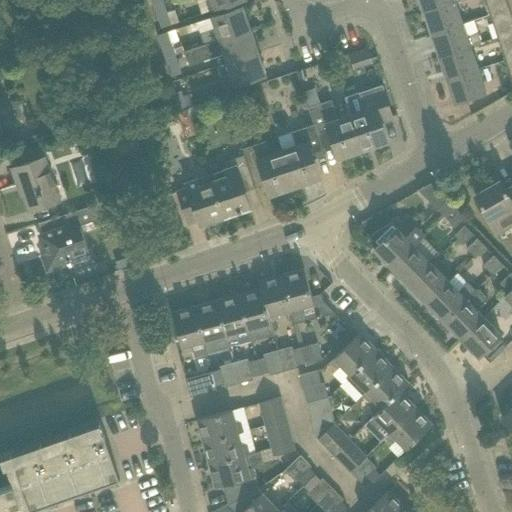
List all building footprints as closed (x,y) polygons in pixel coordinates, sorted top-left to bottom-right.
[(242,0),(196,0),(202,14),(215,10),(242,0)] [(455,1),(454,0),(418,0),(423,12),(455,1)] [(508,8),(505,0),(484,0),(489,15),(508,8)] [(169,18),(163,1),(153,5),(159,22),(169,18)] [(462,24),(455,1),(423,12),(430,35),(462,24)] [(250,30),(243,6),(210,17),(214,29),(200,33),(204,45),(218,40),(250,30)] [(511,32),(511,19),(508,8),(489,15),(497,38),(511,32)] [(467,36),(462,24),(430,35),(438,57),(470,46),(481,43),(478,32),(467,36)] [(258,52),(250,30),(218,40),(204,45),(191,49),(191,50),(183,52),(188,66),(223,55),(226,63),(258,52)] [(174,55),(170,42),(168,38),(159,41),(164,58),(174,55)] [(511,57),(511,44),(500,49),(504,60),(511,57)] [(478,69),(470,46),(438,57),(446,80),(478,69)] [(266,76),(258,52),(226,63),(234,86),(266,76)] [(180,74),(174,55),(164,58),(171,77),(180,74)] [(486,92),(479,73),(478,69),(446,80),(454,103),(486,92)] [(313,105),(323,103),(318,87),(309,90),(313,105)] [(358,93),(345,97),(351,116),(362,150),(387,141),(380,122),(392,118),(382,90),(363,96),(360,98),(358,93)] [(188,110),(183,97),(181,91),(170,95),(177,114),(188,110)] [(362,150),(351,116),(338,120),(331,100),(320,103),(307,108),(313,126),(314,125),(318,136),(329,132),(338,158),(362,150)] [(323,149),(318,136),(314,125),(313,126),(290,133),(295,146),(282,151),(295,186),(319,178),(311,153),(323,149)] [(295,186),(282,151),(269,155),(264,142),(242,149),(244,155),(255,188),(266,184),(270,195),(295,186)] [(255,188),(244,155),(224,162),(226,170),(211,176),(225,217),(249,208),(244,192),(255,188)] [(44,157),(31,162),(12,168),(18,186),(20,185),(29,211),(48,205),(60,200),(44,157)] [(225,217),(211,176),(187,184),(188,188),(176,192),(187,223),(198,219),(200,225),(225,217)] [(511,185),(505,189),(500,181),(475,195),(496,233),(511,224),(511,185)] [(436,209),(450,224),(454,227),(464,217),(447,199),(436,209)] [(88,253),(81,234),(78,226),(92,221),(101,226),(115,221),(108,200),(44,221),(48,232),(39,235),(45,254),(41,255),(47,271),(71,263),(69,259),(88,253)] [(378,245),(373,250),(391,268),(414,246),(424,236),(415,227),(405,237),(396,228),(395,228),(392,225),(393,224),(391,223),(374,232),(369,237),(374,243),(375,242),(378,245)] [(453,235),(462,245),(473,234),(463,225),(453,235)] [(466,248),(475,257),(485,247),(476,238),(466,248)] [(408,286),(431,263),(414,246),(391,268),(408,286)] [(482,265),(491,274),(502,264),(493,255),(482,265)] [(125,258),(115,261),(118,269),(128,266),(125,258)] [(426,303),(448,281),(431,263),(408,286),(426,303)] [(304,269),(281,275),(290,310),(291,315),(294,324),(304,321),(306,318),(303,306),(313,304),(304,269)] [(508,292),(511,288),(511,274),(510,273),(500,283),(508,292)] [(290,310),(281,275),(259,281),(269,321),(270,320),(278,318),(277,314),(290,310)] [(269,321),(259,281),(258,281),(260,289),(239,294),(248,329),(247,329),(249,335),(258,332),(256,326),(271,322),(270,320),(269,321)] [(466,299),(475,290),(467,283),(458,291),(448,281),(426,303),(443,321),(466,299)] [(511,288),(508,292),(503,297),(511,306),(511,288)] [(483,317),(477,310),(487,299),(477,289),(475,290),(466,299),(443,321),(460,339),(483,317)] [(248,329),(239,294),(216,300),(226,335),(225,335),(226,341),(236,338),(235,332),(247,329),(248,329)] [(226,335),(216,300),(194,306),(203,341),(204,347),(214,344),(212,338),(225,335),(226,335)] [(203,341),(194,306),(171,313),(182,353),(192,350),(190,344),(203,341)] [(501,335),(487,321),(483,317),(460,339),(478,357),(501,335)] [(350,375),(376,350),(359,333),(329,362),(336,369),(340,365),(349,375),(350,375)] [(319,349),(317,343),(301,348),(305,362),(304,362),(305,366),(319,362),(322,359),(319,349)] [(305,362),(301,348),(291,350),(295,365),(304,362),(305,362)] [(366,392),(392,366),(376,350),(350,375),(349,375),(345,379),(352,386),(356,382),(365,391),(366,392)] [(267,372),(263,357),(255,359),(259,374),(267,372)] [(259,374),(255,359),(247,361),(252,376),(259,374)] [(408,383),(392,366),(366,392),(365,391),(361,395),(371,405),(375,401),(381,408),(382,408),(400,391),(408,383)] [(222,384),(218,369),(211,371),(211,372),(215,386),(222,384)] [(321,383),(317,370),(299,375),(303,388),(321,383)] [(211,372),(185,379),(190,397),(216,390),(215,386),(211,372)] [(416,408),(400,391),(382,408),(381,408),(369,419),(376,427),(380,423),(389,432),(385,436),(386,436),(416,408)] [(280,397),(258,403),(264,426),(286,420),(280,397)] [(511,407),(501,418),(511,429),(511,407)] [(432,425),(416,408),(386,436),(393,444),(396,440),(406,450),(432,425)] [(234,424),(230,411),(197,420),(203,442),(237,433),(237,434),(242,433),(239,422),(234,424)] [(317,439),(335,422),(332,412),(311,418),(316,438),(317,439)] [(292,442),(286,420),(264,426),(270,448),(292,442)] [(349,440),(343,434),(344,432),(335,423),(335,422),(317,439),(333,455),(349,440)] [(115,471),(116,471),(103,432),(12,464),(19,482),(0,488),(0,511),(21,511),(28,510),(29,511),(32,509),(48,506),(44,495),(54,491),(57,499),(56,499),(57,501),(61,499),(77,496),(73,484),(84,481),(87,489),(86,489),(86,490),(91,489),(107,485),(103,474),(114,470),(115,471)] [(241,446),(237,434),(237,433),(203,442),(209,465),(243,455),(243,456),(248,455),(245,444),(241,446)] [(365,456),(349,440),(333,455),(350,472),(365,456)] [(294,450),(292,442),(270,448),(272,456),(294,450)] [(258,488),(254,477),(251,467),(247,468),(243,456),(243,455),(209,465),(215,487),(223,486),(228,505),(245,496),(258,488)] [(314,474),(308,468),(311,466),(300,455),(284,471),(295,481),(297,479),(303,485),(314,474)] [(380,476),(374,470),(376,467),(365,456),(350,472),(361,483),(363,481),(368,486),(380,476)] [(309,491),(320,480),(314,474),(303,485),(309,491)] [(343,499),(333,488),(319,501),(329,511),(342,511),(347,508),(341,501),(343,499)] [(399,511),(404,507),(387,490),(365,511),(399,511)] [(275,511),(282,506),(275,499),(271,503),(261,493),(241,511),(275,511)]
